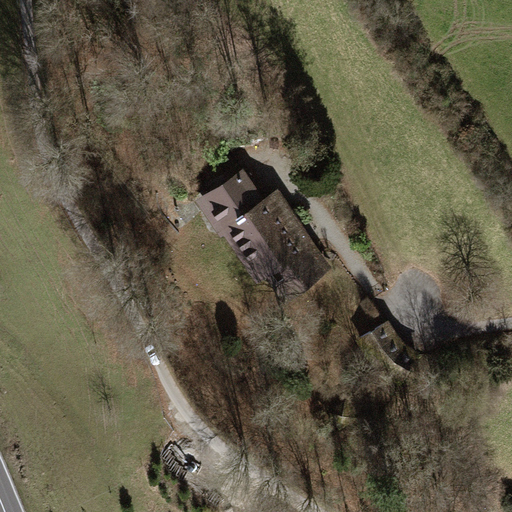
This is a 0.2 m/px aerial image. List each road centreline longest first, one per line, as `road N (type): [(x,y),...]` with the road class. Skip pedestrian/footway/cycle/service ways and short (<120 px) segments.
road 1 (track): [(314,511),(206,440),(99,261),(41,136),(26,0)]
road 2 (track): [(511,329),(420,336),(267,151)]
